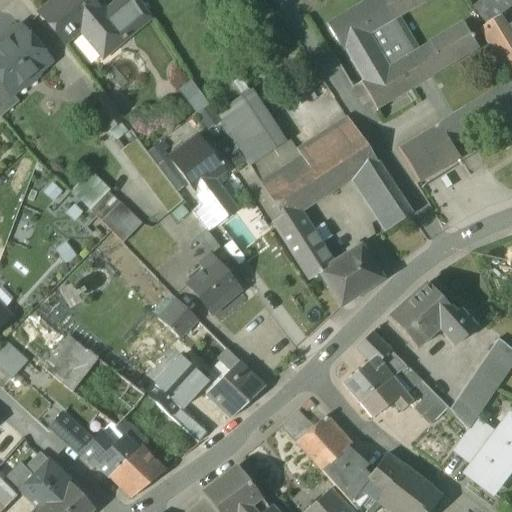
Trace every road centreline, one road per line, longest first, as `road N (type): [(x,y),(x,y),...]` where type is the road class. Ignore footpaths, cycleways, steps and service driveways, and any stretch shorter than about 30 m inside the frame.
road 1 (residential): [(282,0),(441,251)]
road 2 (residential): [(481,511),(364,424),(310,365)]
road 3 (residential): [(151,508),(310,365)]
road 4 (residential): [(310,365),(441,251)]
road 5 (residential): [(0,398),(114,511)]
